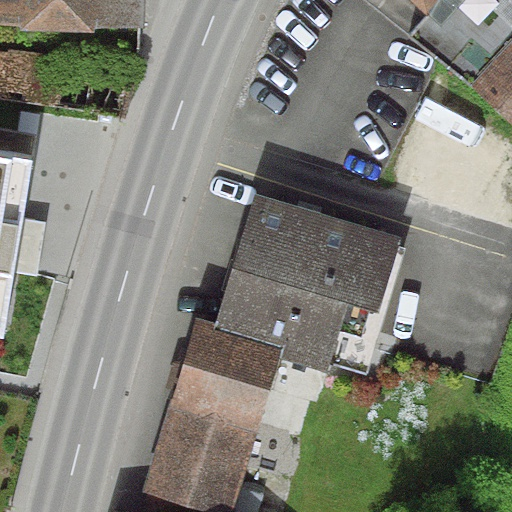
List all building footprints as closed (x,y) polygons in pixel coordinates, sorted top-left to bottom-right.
[(0,0),(0,23),(145,28),(145,0),(0,0)] [(511,40),(511,0),(437,0),(429,10),(407,36),(470,86),(511,40)] [(417,0),(429,10),(437,0),(417,0)] [(511,40),(470,86),(511,121),(511,40)] [(0,98),(118,115),(138,53),(57,55),(0,49),(0,98)] [(0,334),(3,335),(13,273),(36,276),(45,223),(20,219),(30,161),(0,156),(0,334)] [(402,236),(257,194),(218,326),(284,345),(281,356),(331,371),(333,365),(369,375),(406,248),(399,245),(402,236)] [(218,326),(194,319),(137,511),(258,511),(265,488),(244,482),(281,356),(284,345),(218,326)]
